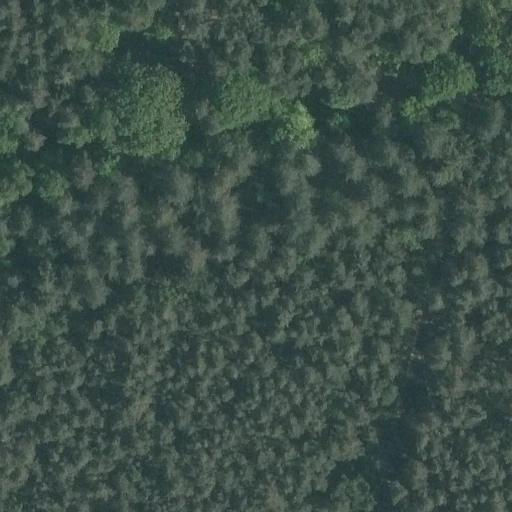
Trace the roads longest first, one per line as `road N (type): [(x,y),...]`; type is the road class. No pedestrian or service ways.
road 1 (track): [(224,106),(468,75)]
road 2 (track): [(0,136),(224,106)]
